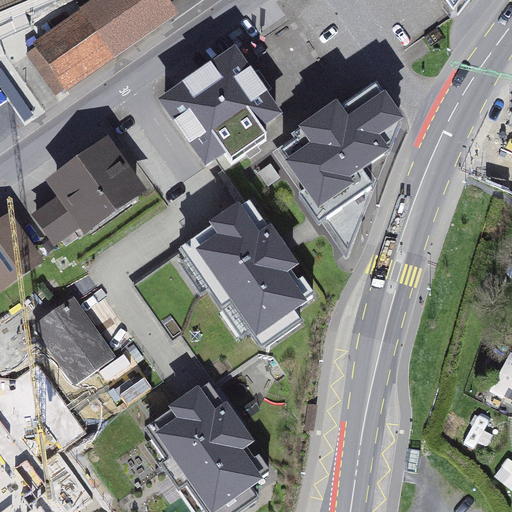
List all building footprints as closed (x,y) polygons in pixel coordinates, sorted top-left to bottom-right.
[(94,0),(82,9),(113,53),(177,9),(171,0),(94,0)] [(80,13),(35,44),(65,87),(110,56),(80,13)] [(159,96),(207,165),(224,153),(232,164),(266,140),(259,130),(283,113),(238,48),(235,44),(174,85),(159,96)] [(304,131),(273,152),(347,259),(403,114),(379,80),(342,106),(336,98),(299,124),(304,131)] [(149,199),(113,148),(53,190),(63,204),(38,222),(61,254),(87,235),(91,241),(149,199)] [(325,303),(251,204),(129,295),(171,351),(178,345),(211,389),(325,303)] [(4,217),(0,220),(0,294),(40,263),(4,217)] [(71,300),(33,329),(80,390),(118,360),(71,300)] [(214,391),(150,433),(202,511),(260,511),(284,497),(214,391)] [(308,403),(304,430),(314,431),(318,405),(308,403)] [(56,511),(0,437),(0,511),(56,511)] [(420,451),(408,449),(405,473),(417,475),(420,451)]
